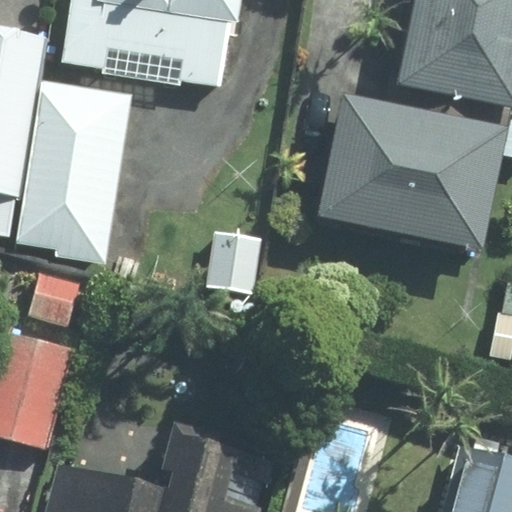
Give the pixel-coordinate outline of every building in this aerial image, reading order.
[(234,0),(65,0),(55,72),(220,97),(234,0)] [(330,98),(312,228),(475,266),(511,89),(511,0),(401,0),(382,106),(330,98)] [(37,89),(44,42),(0,35),(0,201),(21,204),(37,89)] [(21,204),(14,252),(104,265),(128,102),(37,89),(21,204)] [(258,240),(209,239),(207,299),(256,301),(258,240)] [(15,275),(5,319),(74,334),(83,289),(15,275)] [(68,355),(0,337),(0,444),(43,455),(68,355)] [(511,511),(511,460),(497,461),(498,444),(467,443),(467,460),(436,459),(434,511),(511,511)] [(261,511),(270,485),(162,450),(145,504),(62,477),(50,511),(261,511)]
